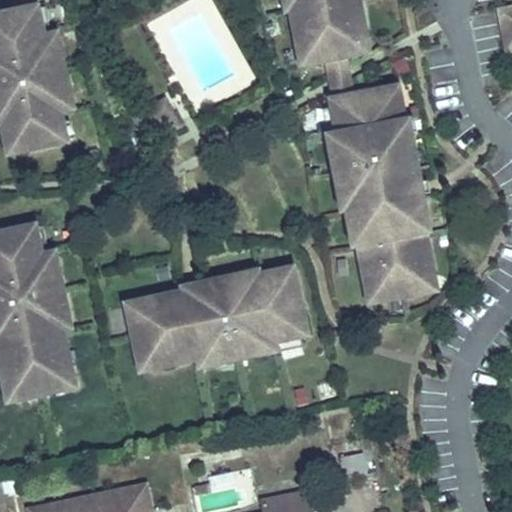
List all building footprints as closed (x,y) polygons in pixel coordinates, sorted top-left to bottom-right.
[(287,0),(297,51),(309,49),(312,63),(324,61),(344,57),(356,54),(352,40),(364,38),(356,0),(287,0)] [(33,13),(0,21),(0,132),(3,131),(10,161),(65,147),(61,129),(63,128),(60,117),(65,116),(62,104),(70,102),(67,87),(64,88),(59,67),(62,67),(58,52),(50,54),(47,42),(43,43),(40,32),(38,32),(33,13)] [(352,40),(356,54),(367,52),(364,38),(352,40)] [(55,39),(47,42),(50,54),(58,52),(55,39)] [(309,49),(297,51),(300,66),(312,63),(309,49)] [(344,57),(324,61),(332,100),(352,96),(344,57)] [(332,100),(330,100),(340,145),(343,161),(335,162),(340,183),(342,183),(345,197),(342,198),(345,210),(351,209),(353,218),(351,218),(354,233),(361,232),(363,241),(370,288),(381,285),(384,300),(428,290),(425,276),(437,274),(428,232),(425,218),(429,218),(426,203),(423,203),(411,146),(414,146),(411,131),(407,132),(397,86),(352,96),(332,100)] [(62,104),(65,116),(73,114),(70,102),(62,104)] [(164,104),(134,121),(149,147),(179,130),(178,129),(164,104)] [(340,145),(332,147),(335,162),(343,161),(340,145)] [(66,381),(77,378),(67,335),(64,322),(73,320),(70,306),(66,307),(61,286),(64,285),(61,270),(52,273),(49,260),(45,261),(42,250),(39,251),(35,232),(0,240),(0,346),(0,347),(11,393),(20,391),(23,406),(70,395),(66,381)] [(361,232),(354,233),(357,243),(363,241),(361,232)] [(58,258),(49,260),(52,273),(61,270),(58,258)] [(311,335),(296,269),(263,277),(250,280),(249,276),(234,279),(235,282),(214,287),(214,284),(199,288),(200,293),(188,295),(145,306),(148,316),(133,320),(144,363),(158,360),(160,372),(204,361),(216,358),(218,366),(233,363),(232,360),(252,356),(253,359),(268,355),(266,346),(278,343),(311,335)] [(437,274),(425,276),(428,290),(440,288),(437,274)] [(381,285),(370,288),(373,302),(384,300),(381,285)] [(145,306),(131,309),(133,320),(148,316),(145,306)] [(73,320),(64,322),(67,335),(76,333),(73,320)] [(278,343),(266,346),(268,355),(281,352),(278,343)] [(216,358),(204,361),(206,369),(218,366),(216,358)] [(158,360),(144,363),(147,375),(160,372),(158,360)] [(77,378),(66,381),(70,395),(81,392),(77,378)] [(20,391),(11,393),(14,408),(23,406),(20,391)] [(340,458),(344,477),(366,473),(362,453),(340,458)] [(150,502),(148,490),(133,493),(136,505),(150,502)] [(152,511),(150,502),(136,505),(133,493),(52,511),(152,511)] [(257,506),(258,511),(294,511),(311,508),(307,494),(257,506)]
